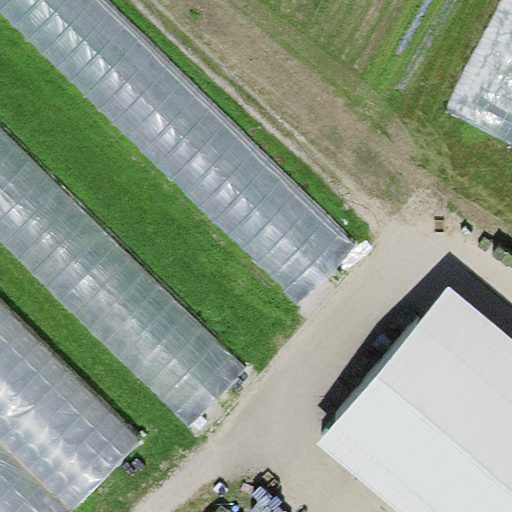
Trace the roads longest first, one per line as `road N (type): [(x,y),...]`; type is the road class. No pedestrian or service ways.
road 1 (track): [(160,0),(408,223)]
road 2 (track): [(140,511),(268,411)]
